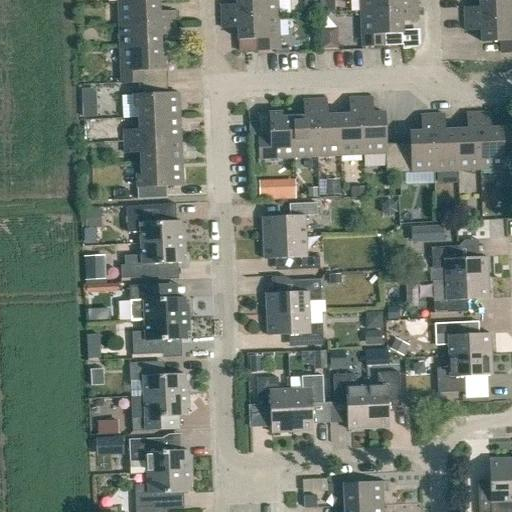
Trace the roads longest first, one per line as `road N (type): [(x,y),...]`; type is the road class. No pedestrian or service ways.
road 1 (residential): [(212,85),(223,467),(438,457)]
road 2 (residential): [(436,91),(412,76),(212,85)]
